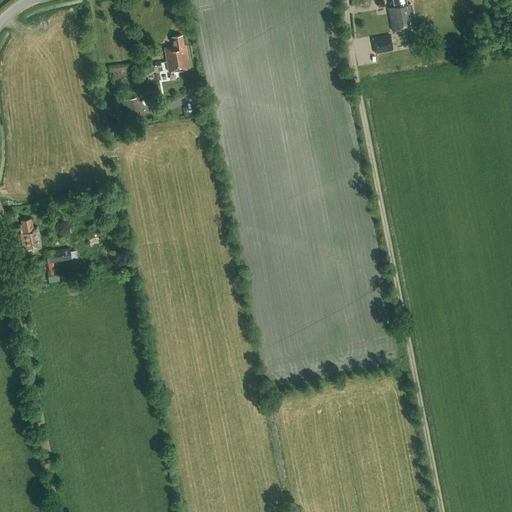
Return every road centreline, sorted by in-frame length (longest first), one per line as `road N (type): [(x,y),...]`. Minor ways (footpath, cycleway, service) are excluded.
road 1 (track): [(342,0),(441,511)]
road 2 (track): [(0,211),(55,511)]
